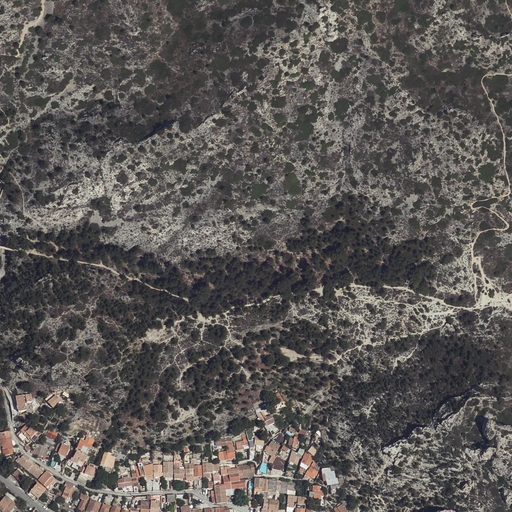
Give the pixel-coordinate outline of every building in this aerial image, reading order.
[(16,397),(19,412),(26,411),(25,404),(27,404),(27,402),(32,402),(31,394),(25,395),(26,396),(23,397),(23,396),(16,397)] [(283,402),(279,395),(276,397),(275,394),(264,400),(266,404),(268,407),(274,404),(275,407),(283,402)] [(48,403),(53,408),(61,401),(55,396),(48,403)] [(256,413),(258,416),(262,423),(266,421),(268,426),(275,422),(272,415),(264,419),(262,414),(260,411),(256,413)] [(23,429),(21,431),(28,439),(29,438),(30,440),(30,439),(32,441),(37,436),(39,437),(40,434),(35,429),(36,428),(33,425),(31,427),(28,424),(23,429)] [(49,429),(47,436),(55,440),(58,432),(49,429)] [(10,436),(9,431),(0,433),(0,438),(1,438),(2,445),(4,456),(13,454),(12,450),(12,448),(13,448),(11,436),(10,436)] [(297,445),(299,435),(295,435),(295,436),(294,436),(294,439),(290,438),(288,445),(293,446),(292,447),(296,448),(297,445)] [(255,438),(254,445),(256,445),(264,446),(264,437),(255,436),(255,438)] [(231,438),(215,441),(215,443),(212,444),(213,450),(223,449),(223,446),(226,446),(227,451),(218,453),(219,460),(221,462),(232,460),(232,458),(235,458),(231,438)] [(81,440),(77,448),(81,450),(83,446),(91,449),(93,444),(94,441),(91,440),(89,439),(88,443),(81,440)] [(236,442),(237,450),(242,450),(242,446),(248,445),(247,439),(243,440),(244,441),(236,442)] [(50,447),(49,450),(53,451),(55,445),(43,441),(41,444),(50,447)] [(279,446),(272,441),(269,447),(267,446),(264,451),(266,451),(265,453),(272,456),(269,462),(272,464),(276,458),(274,457),(279,446)] [(35,449),(33,453),(37,455),(36,457),(43,459),(43,457),(45,457),(46,457),(48,449),(40,446),(38,450),(35,449)] [(312,447),(308,451),(313,456),(317,451),(312,447)] [(111,454),(105,451),(100,465),(112,469),(115,458),(110,456),(111,454)] [(297,465),(301,456),(297,455),(296,457),(294,456),(295,452),(292,451),(289,462),(288,463),(290,464),(290,462),(294,463),(297,465)] [(87,457),(77,452),(77,453),(76,452),(74,457),(73,459),(71,458),(70,460),(72,461),(72,460),(77,462),(79,459),(84,462),(86,459),(87,457)] [(309,466),(312,459),(313,460),(314,457),(305,453),(301,462),(300,467),(306,470),(309,466)] [(19,457),(15,461),(38,479),(43,473),(33,464),(28,460),(23,456),(20,459),(19,457)] [(288,463),(289,462),(279,457),(275,466),(280,468),(281,466),(286,469),(288,463)] [(5,461),(2,463),(6,468),(14,463),(12,459),(6,462),(5,461)] [(148,461),(142,463),(143,467),(145,477),(152,475),(153,475),(153,464),(152,464),(149,465),(149,463),(148,461)] [(163,462),(163,478),(172,478),(172,462),(163,462)] [(174,462),(174,479),(178,479),(184,479),(184,470),(179,470),(179,468),(179,462),(174,462)] [(313,462),(311,466),(318,471),(320,468),(315,465),(316,464),(313,462)] [(203,464),(203,478),(211,478),(210,473),(213,473),(213,470),(212,464),(210,464),(210,463),(203,464)] [(255,473),(253,464),(237,466),(238,469),(239,479),(248,477),(248,479),(254,478),(254,473),(255,473)] [(201,465),(194,466),(194,469),(194,477),(202,477),(201,465)] [(307,471),(304,477),(308,479),(310,476),(313,478),(315,475),(316,476),(319,471),(318,471),(311,466),(308,471),(307,471)] [(87,468),(84,467),(81,473),(85,474),(84,477),(91,480),(92,477),(94,478),(97,471),(93,469),(89,467),(88,467),(87,468)] [(143,467),(136,469),(138,477),(139,482),(146,481),(145,477),(143,467)] [(226,490),(233,489),(246,487),(245,480),(239,481),(239,479),(238,469),(231,470),(231,467),(224,468),(225,470),(221,471),(221,475),(223,475),(224,485),(225,487),(225,490),(226,490)] [(334,471),(331,471),(330,468),(322,469),(321,471),(324,482),(326,481),(327,486),(339,484),(338,478),(336,479),(334,471)] [(19,469),(18,470),(25,479),(28,482),(30,480),(19,469)] [(25,479),(18,470),(13,474),(20,483),(25,479)] [(46,472),(39,480),(47,487),(52,481),(54,479),(51,477),(46,472)] [(118,487),(133,485),(132,480),(131,480),(131,478),(132,478),(131,473),(129,473),(130,478),(121,479),(117,479),(118,487)] [(10,475),(7,479),(16,486),(18,482),(10,475)] [(255,479),(254,492),(262,493),(262,492),(264,480),(255,479)] [(276,481),(269,480),(268,492),(268,494),(269,494),(270,492),(275,493),(276,481)] [(74,485),(66,482),(65,485),(66,486),(63,494),(61,498),(66,501),(68,496),(72,498),(76,489),(73,488),(74,485)] [(296,483),(280,482),(279,493),(287,494),(287,490),(290,490),(295,491),(296,483)] [(30,492),(38,499),(46,490),(38,483),(30,492)] [(315,486),(313,486),(313,487),(311,486),(310,493),(309,493),(309,497),(314,498),(314,499),(320,499),(320,496),(323,496),(323,491),(319,491),(320,486),(315,486)] [(223,487),(214,488),(215,491),(215,496),(211,497),(212,503),(216,504),(225,503),(223,487)] [(83,509),(89,497),(81,494),(80,499),(82,500),(78,510),(81,511),(82,508),(83,509)] [(3,499),(13,509),(16,506),(10,501),(11,500),(6,496),(3,499)] [(292,511),(292,508),(293,508),(294,502),(297,502),(298,497),(288,496),(288,497),(287,504),(286,511),(292,511)] [(0,502),(0,509),(3,511),(10,511),(13,509),(3,499),(0,502)] [(87,511),(90,511),(91,511),(93,511),(97,511),(101,504),(91,499),(86,511),(87,511)] [(278,511),(279,502),(269,500),(268,510),(272,511),(278,511)] [(151,502),(150,503),(150,510),(149,511),(158,511),(159,502),(151,502)] [(334,510),(335,511),(346,511),(340,503),(337,506),(338,507),(335,510),(334,510)]
